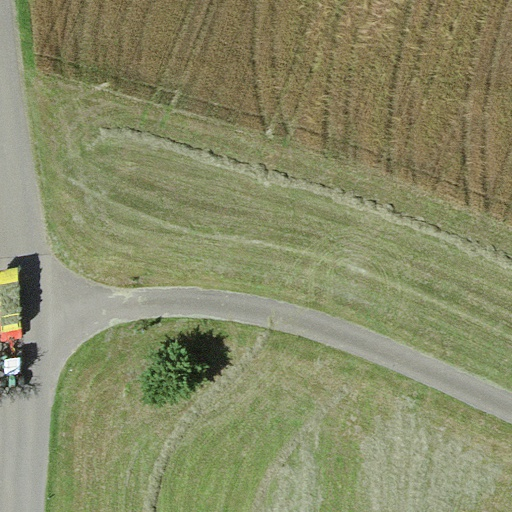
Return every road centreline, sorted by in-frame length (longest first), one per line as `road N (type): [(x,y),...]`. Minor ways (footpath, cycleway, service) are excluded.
road 1 (track): [(41,322),(119,310),(268,311),(511,409)]
road 2 (tertiary): [(0,86),(41,322),(33,425)]
